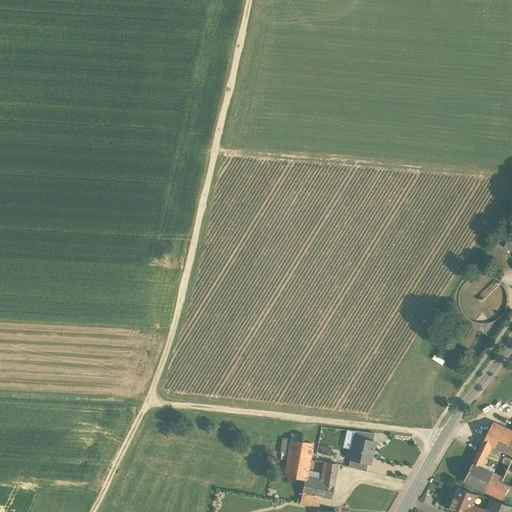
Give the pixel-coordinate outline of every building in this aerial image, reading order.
[(511,244),(507,241),(503,247),(511,252),(511,244)] [(462,351),(456,348),(453,352),(459,356),(462,351)] [(506,429),(493,423),(489,432),(502,438),(506,429)] [(511,431),(511,432),(506,429),(502,438),(511,442),(511,431)] [(374,434),(357,432),(356,438),(372,442),(374,434)] [(511,442),(502,438),(489,432),(484,442),(491,445),(511,454),(511,442)] [(356,438),(353,437),(350,447),(351,447),(349,459),(350,459),(367,463),(369,464),(374,443),(372,442),(356,438)] [(311,444),(290,440),(283,477),(303,480),(305,481),(305,480),(311,444)] [(484,442),(477,455),(484,459),(491,445),(484,442)] [(331,455),(332,446),(321,446),(321,454),(331,455)] [(484,459),(477,455),(472,466),(478,469),(479,469),(484,459)] [(367,463),(350,459),(348,467),(365,471),(367,463)] [(337,464),(326,463),(323,483),(334,485),(337,464)] [(479,469),(478,469),(472,466),(465,481),(490,493),(496,478),(479,469)] [(502,481),(496,478),(490,493),(503,500),(505,495),(510,487),(502,481)] [(334,485),(323,483),(305,480),(305,481),(303,480),(302,492),(320,496),(331,498),(334,485)] [(471,493),(458,489),(454,496),(467,502),(471,493)] [(320,496),(302,492),(300,503),(318,507),(320,496)] [(476,495),(471,493),(467,502),(473,504),(476,495)] [(467,502),(454,496),(448,510),(452,511),(487,511),(486,511),(472,507),(473,504),(467,502)] [(511,511),(511,507),(492,500),(487,511),(511,511)]
